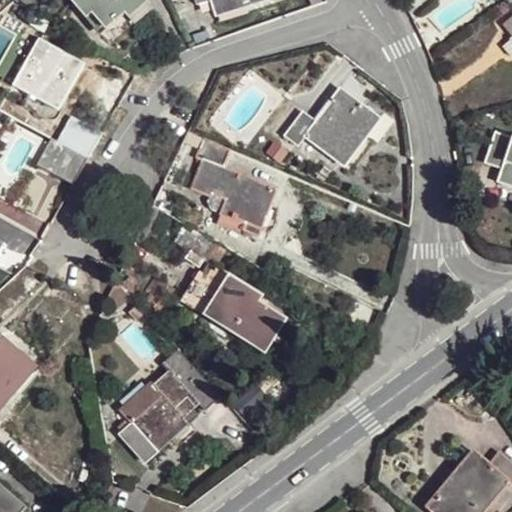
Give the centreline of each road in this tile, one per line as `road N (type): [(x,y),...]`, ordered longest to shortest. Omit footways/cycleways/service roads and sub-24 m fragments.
road 1 (residential): [(71,233),(136,124),(168,88),(209,59),(375,1)]
road 2 (residential): [(375,1),(399,38),(433,138),(439,260)]
road 3 (secondary): [(237,511),(434,364)]
